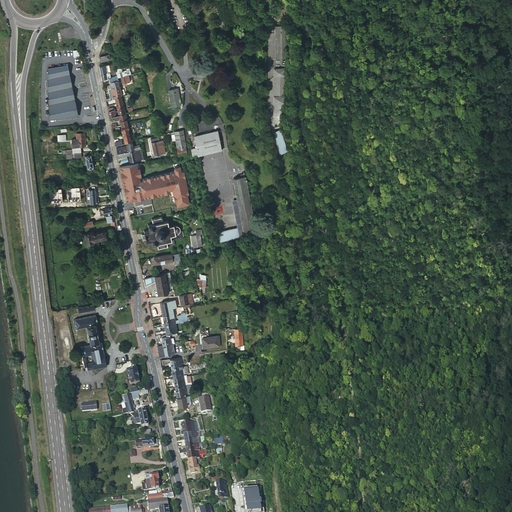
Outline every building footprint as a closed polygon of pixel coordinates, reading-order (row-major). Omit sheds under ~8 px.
[(273,31),(273,57),(282,57),(282,56),(282,53),(282,30),(273,31)] [(101,74),(102,80),(109,79),(112,79),(111,76),(109,65),(100,68),(101,74)] [(273,102),(276,102),(283,103),(285,67),(275,66),(275,74),(277,74),(275,95),(274,95),(273,102)] [(66,67),(48,68),(49,119),(76,116),(66,67)] [(129,74),(120,75),(121,82),(130,81),(129,74)] [(112,89),(120,87),(118,80),(110,82),(112,89)] [(166,85),(170,104),(179,103),(176,83),(166,85)] [(121,91),(120,87),(112,89),(113,93),(114,98),(115,97),(122,96),(124,96),(126,95),(125,90),(121,91)] [(115,97),(116,104),(124,102),(122,96),(115,97)] [(126,114),(124,102),(116,104),(119,115),(126,114)] [(130,130),(129,125),(122,126),(126,142),(131,141),(132,142),(135,141),(132,129),(130,130)] [(184,129),(176,131),(179,155),(188,154),(184,129)] [(279,129),(272,132),(282,153),(289,149),(279,129)] [(197,145),(197,152),(221,150),(219,130),(197,133),(197,130),(195,131),(197,145)] [(76,138),(77,146),(85,145),(83,132),(76,133),(76,138)] [(153,154),(153,157),(157,156),(157,153),(166,151),(163,139),(160,140),(160,138),(156,139),(156,140),(152,141),(155,153),(153,154)] [(124,147),(124,144),(116,146),(117,150),(118,154),(129,152),(140,149),(139,141),(135,141),(132,142),(127,143),(127,146),(124,147)] [(131,162),(143,159),(140,149),(129,152),(129,156),(131,162)] [(181,168),(175,170),(176,173),(141,179),(139,169),(137,169),(136,164),(123,166),(120,167),(121,171),(127,200),(129,200),(129,202),(151,198),(154,213),(171,210),(190,207),(188,196),(189,196),(184,172),(182,172),(181,168)] [(237,198),(244,231),(256,229),(245,180),(246,179),(246,178),(245,178),(244,176),(233,178),(237,198)] [(91,186),(74,187),(75,193),(85,192),(85,199),(89,199),(89,204),(95,203),(95,199),(95,197),(94,185),(91,186)] [(237,198),(231,199),(240,237),(245,235),(244,231),(237,198)] [(110,222),(114,221),(111,207),(103,209),(104,215),(106,215),(108,223),(110,222)] [(144,234),(141,234),(142,240),(146,239),(146,241),(151,241),(152,245),(157,245),(158,250),(168,248),(168,247),(173,246),(174,244),(173,240),(185,237),(184,231),(180,232),(181,230),(180,228),(180,227),(178,226),(177,225),(176,225),(175,225),(174,226),(174,225),(169,226),(168,222),(163,223),(162,218),(152,220),(153,225),(148,226),(149,230),(144,231),(144,234)] [(237,227),(218,231),(221,240),(239,236),(237,227)] [(106,238),(105,233),(105,232),(93,234),(92,232),(84,233),(86,245),(92,243),(92,242),(100,241),(100,239),(106,238)] [(200,235),(196,235),(192,236),(193,247),(202,245),(200,235)] [(175,255),(154,259),(155,265),(173,262),(173,261),(176,261),(175,255)] [(183,279),(191,278),(190,264),(182,265),(183,279)] [(169,273),(155,276),(159,296),(169,294),(169,293),(173,292),(169,273)] [(196,282),(198,283),(198,286),(205,287),(206,274),(200,273),(199,277),(197,277),(196,282)] [(157,284),(155,276),(144,280),(145,287),(157,284)] [(188,295),(180,296),(182,306),(190,304),(188,295)] [(172,302),(161,304),(163,317),(170,316),(170,319),(174,318),(173,310),(178,309),(176,302),(173,303),(172,302)] [(93,304),(81,306),(77,307),(78,308),(76,309),(76,311),(78,311),(78,312),(94,309),(93,304)] [(178,317),(179,324),(187,322),(185,314),(181,315),(182,316),(178,317)] [(84,366),(87,366),(85,356),(91,354),(93,365),(106,363),(101,342),(99,342),(96,324),(97,323),(95,315),(74,319),(76,328),(86,326),(89,345),(80,347),(82,356),(84,366)] [(175,323),(174,318),(170,319),(170,316),(163,317),(165,323),(172,322),(173,325),(176,325),(175,323)] [(165,323),(165,324),(166,330),(176,328),(176,325),(173,325),(172,322),(165,323)] [(176,328),(166,330),(167,335),(162,336),(162,335),(156,336),(156,337),(156,340),(171,337),(171,335),(177,334),(177,332),(176,328)] [(236,330),(237,347),(244,347),(243,329),(236,330)] [(156,340),(157,343),(163,342),(163,346),(174,344),(175,344),(174,338),(176,338),(178,337),(177,335),(177,334),(171,335),(171,337),(156,340)] [(204,337),(205,348),(221,347),(220,336),(204,337)] [(174,344),(163,346),(165,357),(167,356),(169,356),(170,358),(176,357),(174,344)] [(76,357),(78,367),(84,366),(82,356),(76,357)] [(172,366),(173,368),(184,366),(182,358),(171,360),(171,362),(172,366)] [(184,366),(173,368),(174,378),(186,376),(185,375),(190,374),(189,366),(184,366)] [(129,377),(130,385),(139,383),(137,370),(126,372),(127,378),(129,377)] [(186,376),(174,378),(176,387),(187,385),(186,376)] [(187,385),(176,387),(178,397),(193,394),(191,384),(187,385)] [(128,414),(134,413),(133,409),(132,406),(130,396),(124,398),(126,405),(128,413),(128,414)] [(187,397),(177,399),(179,408),(188,407),(188,403),(191,403),(190,397),(187,397)] [(199,400),(202,413),(212,412),(210,398),(199,400)] [(81,410),(97,410),(96,401),(81,402),(81,410)] [(109,403),(102,404),(103,411),(110,410),(109,403)] [(147,418),(145,410),(138,412),(138,417),(135,417),(136,425),(140,425),(141,429),(148,428),(147,422),(147,418)] [(184,435),(199,433),(197,422),(183,425),(183,427),(184,431),(184,435)] [(184,435),(185,441),(200,438),(199,433),(184,435)] [(185,441),(186,446),(198,444),(198,443),(201,442),(200,438),(185,441)] [(202,442),(202,443),(203,449),(207,448),(207,447),(222,444),(220,438),(202,442)] [(157,441),(135,444),(136,450),(156,447),(158,447),(157,441)] [(198,444),(186,446),(187,450),(180,451),(180,453),(181,454),(194,452),(199,451),(199,447),(202,447),(201,443),(198,444)] [(181,454),(182,459),(188,458),(189,461),(197,460),(201,459),(200,455),(206,455),(206,451),(199,452),(199,451),(194,452),(181,454)] [(197,460),(189,461),(190,468),(198,467),(197,466),(198,466),(200,466),(200,461),(197,462),(197,460)] [(198,467),(190,468),(191,474),(200,473),(198,466),(197,466),(198,467)] [(155,489),(159,489),(158,482),(158,475),(155,476),(155,475),(145,476),(146,490),(155,489)] [(226,477),(209,479),(209,480),(212,480),(212,483),(216,483),(218,499),(229,498),(226,477)] [(260,509),(258,486),(243,488),(245,510),(260,509)] [(174,502),(174,498),(167,499),(162,500),(147,502),(149,511),(159,510),(168,509),(168,503),(174,502)]
